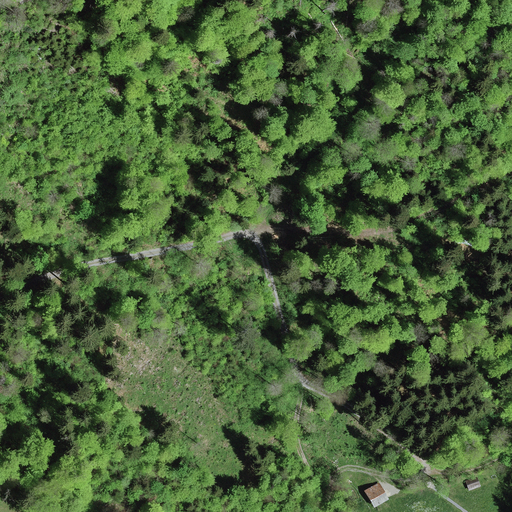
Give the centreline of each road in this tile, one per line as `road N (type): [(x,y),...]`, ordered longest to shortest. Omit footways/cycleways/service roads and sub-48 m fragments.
road 1 (track): [(253,233),(281,227),(363,235),(409,226),(511,165)]
road 2 (track): [(0,289),(253,233)]
road 3 (track): [(301,385),(403,453),(398,482),(349,467),(334,475)]
road 4 (track): [(253,233),(301,385)]
